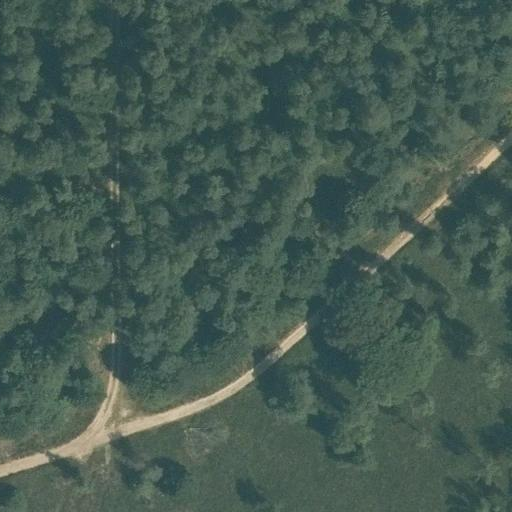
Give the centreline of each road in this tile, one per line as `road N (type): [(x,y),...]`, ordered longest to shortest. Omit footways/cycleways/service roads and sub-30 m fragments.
road 1 (track): [(0,473),(160,421),(257,370),(511,138)]
road 2 (track): [(83,448),(111,391),(113,366),(112,0)]
